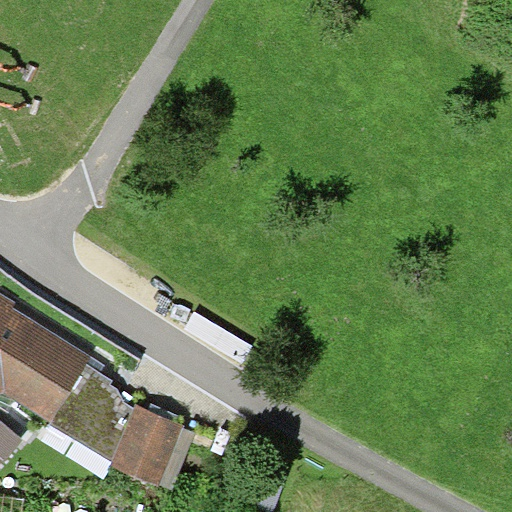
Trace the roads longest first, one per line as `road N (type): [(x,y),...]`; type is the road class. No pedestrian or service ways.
road 1 (unclassified): [(0,222),(77,295),(444,511)]
road 2 (track): [(29,248),(88,191),(202,0)]
